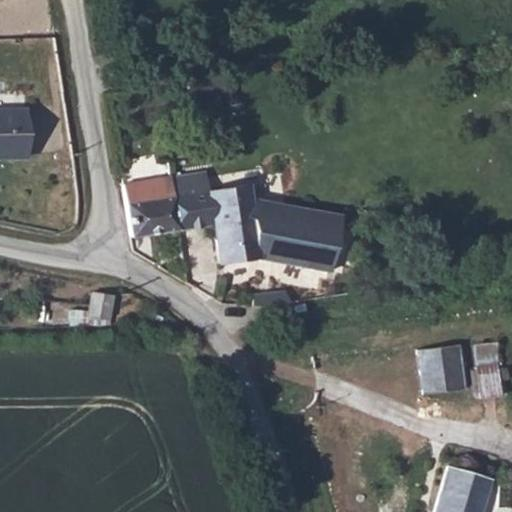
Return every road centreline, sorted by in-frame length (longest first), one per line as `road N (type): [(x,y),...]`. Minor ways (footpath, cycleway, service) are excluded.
road 1 (unclassified): [(104,260),(172,293),(216,330),(249,388),(291,511)]
road 2 (unclassified): [(78,0),(107,201),(104,260)]
